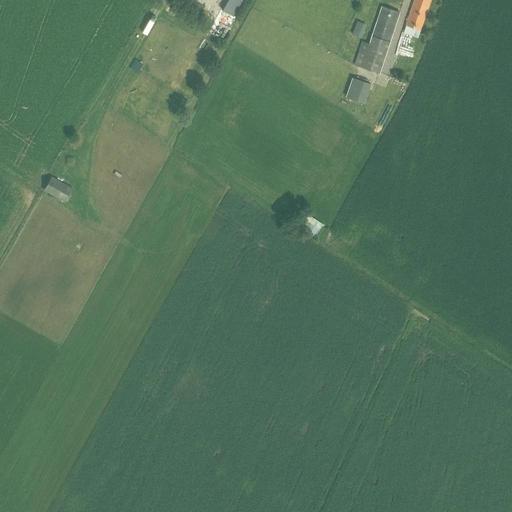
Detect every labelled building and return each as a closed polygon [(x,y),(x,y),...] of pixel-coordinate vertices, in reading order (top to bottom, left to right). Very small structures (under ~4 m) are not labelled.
[(228,0),(223,10),(235,17),(245,0),(228,0)] [(431,0),(415,0),(407,26),(421,30),(431,0)] [(354,65),(362,67),(380,73),(400,13),(382,6),(370,44),(362,41),(354,65)] [(362,34),(366,24),(359,22),(355,32),(362,34)] [(372,84),(353,77),(346,97),(365,104),(372,84)] [(65,202),(73,188),(52,176),(44,190),(65,202)] [(326,233),(324,232),(326,230),(323,228),(325,225),(309,215),(300,228),(321,240),(326,233)]
